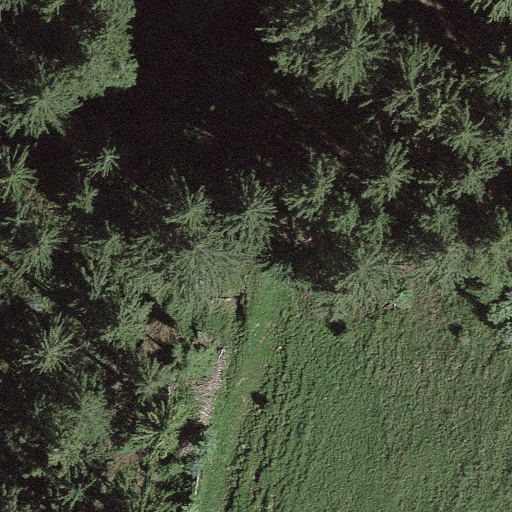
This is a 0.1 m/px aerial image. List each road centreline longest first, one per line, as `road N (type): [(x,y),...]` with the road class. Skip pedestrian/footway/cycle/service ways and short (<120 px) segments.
road 1 (track): [(209,511),(267,312),(274,258),(271,0)]
road 2 (track): [(511,185),(448,0)]
